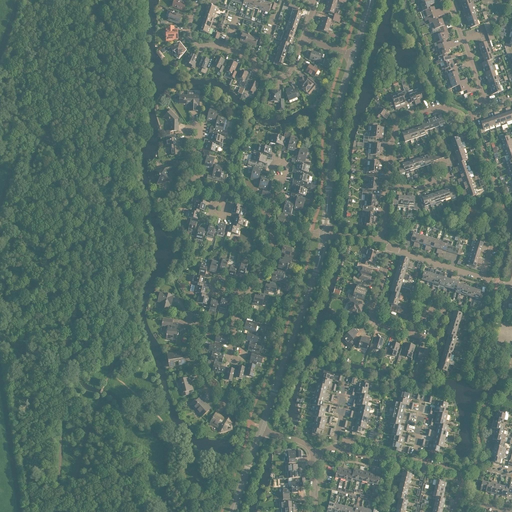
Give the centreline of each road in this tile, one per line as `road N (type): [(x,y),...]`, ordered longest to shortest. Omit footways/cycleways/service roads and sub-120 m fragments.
road 1 (unknown): [(0,312),(33,155),(96,0)]
road 2 (tertiary): [(261,430),(324,233)]
road 3 (unknown): [(30,511),(0,316)]
road 4 (residential): [(199,0),(187,30),(192,44),(236,49),(268,76),(289,72),(306,33)]
road 5 (tertiary): [(324,233),(336,114),(352,54)]
road 6 (residential): [(457,497),(452,470),(332,450),(314,454)]
road 7 (residential): [(389,186),(394,127),(436,108),(455,113)]
